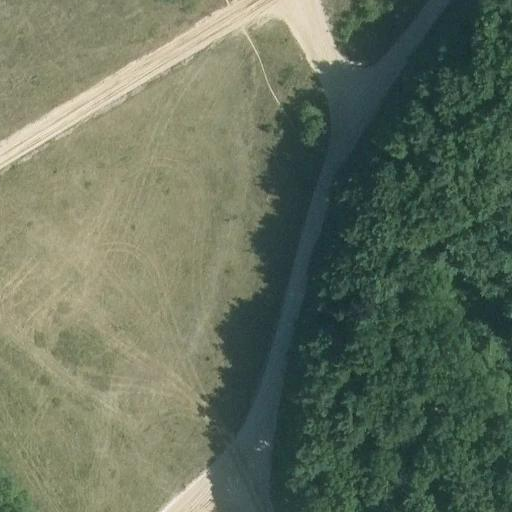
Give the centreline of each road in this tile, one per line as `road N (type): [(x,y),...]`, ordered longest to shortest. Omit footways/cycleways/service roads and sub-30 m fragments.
road 1 (track): [(244,511),(216,480),(262,418),(322,193),(360,112),(292,0)]
road 2 (track): [(263,0),(0,159)]
road 3 (track): [(360,112),(440,0)]
